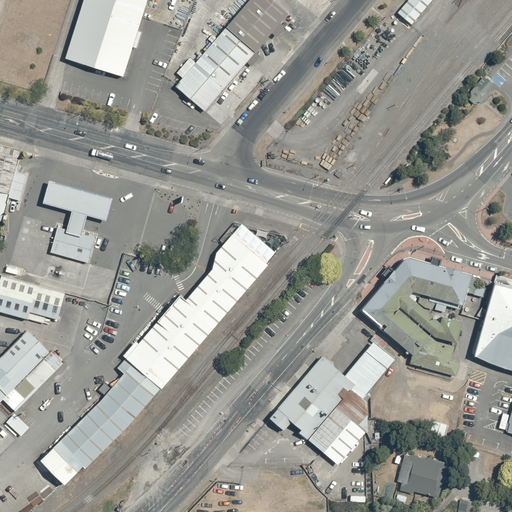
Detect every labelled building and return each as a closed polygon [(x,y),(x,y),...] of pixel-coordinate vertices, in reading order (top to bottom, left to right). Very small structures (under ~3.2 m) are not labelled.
[(73,0),(56,52),(114,72),(138,0),(73,0)] [(269,0),(237,0),(170,81),(198,104),(279,8),(269,0)] [(432,0),(409,0),(397,14),(411,26),(432,0)] [(493,84),(483,76),(470,92),(470,97),(468,100),(475,105),(476,102),(480,102),(487,98),(486,92),(493,84)] [(0,141),(0,180),(10,144),(0,141)] [(87,232),(50,222),(42,248),(80,258),(87,232)] [(121,361),(150,385),(262,253),(229,225),(207,252),(213,257),(181,294),(175,289),(117,358),(121,361)] [(399,255),(355,307),(400,344),(414,327),(386,306),(388,302),(428,331),(447,335),(451,319),(453,314),(434,308),(429,315),(399,294),(403,288),(458,298),(461,269),(399,255)] [(56,288),(0,272),(0,306),(48,319),(56,288)] [(511,282),(491,277),(468,360),(511,371),(511,282)] [(17,324),(0,341),(0,385),(39,346),(17,324)] [(316,350),(271,403),(330,453),(356,424),(360,386),(387,352),(366,334),(337,368),(316,350)] [(121,361),(33,454),(61,481),(150,385),(121,361)] [(454,389),(438,385),(435,399),(451,403),(454,389)] [(28,427),(14,413),(5,422),(20,436),(28,427)] [(396,444),(389,480),(434,488),(441,452),(396,444)] [(472,511),(473,500),(458,500),(457,511),(472,511)] [(511,511),(511,504),(500,503),(498,511),(511,511)]
